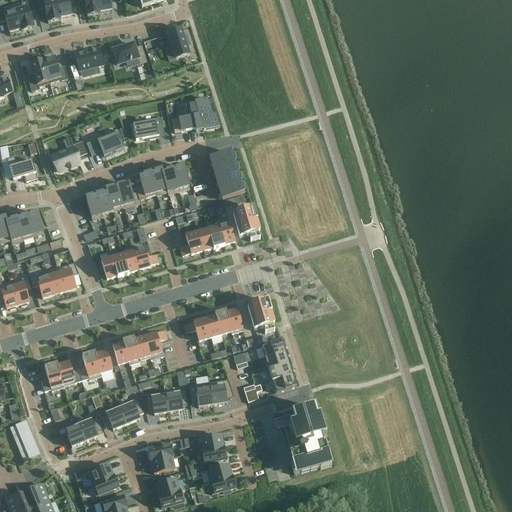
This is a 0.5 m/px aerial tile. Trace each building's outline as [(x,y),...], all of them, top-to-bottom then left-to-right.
[(48,24),(60,22),(55,0),(43,0),(42,0),(36,0),(39,11),(45,10),(48,24)] [(55,0),(60,22),(60,21),(60,20),(72,17),(69,4),(75,3),(74,0),(55,0)] [(87,17),(99,16),(96,0),(78,0),(79,4),(85,3),(87,17)] [(96,0),(99,16),(112,14),(109,0),(96,0)] [(161,3),(160,0),(138,0),(141,9),(161,3)] [(14,7),(22,33),(34,29),(30,15),(35,13),(32,1),(14,7)] [(22,33),(14,7),(0,10),(0,23),(6,22),(10,36),(22,33)] [(187,37),(183,38),(181,30),(168,34),(176,60),(189,56),(187,48),(190,47),(187,37)] [(113,52),(117,66),(137,60),(139,66),(146,63),(141,48),(135,50),(134,45),(113,52)] [(103,67),(99,50),(75,56),(79,73),(103,67)] [(42,62),(49,85),(50,85),(61,81),(61,82),(67,81),(64,68),(58,70),(55,59),(43,62),(42,62)] [(50,85),(49,85),(42,62),(31,65),(34,77),(27,79),(32,93),(39,91),(38,89),(50,85)] [(3,97),(13,93),(7,79),(0,82),(0,100),(4,99),(3,97)] [(210,117),(212,116),(207,100),(194,103),(199,116),(178,120),(181,134),(195,131),(196,133),(213,130),(210,117)] [(133,126),(136,142),(159,138),(158,136),(164,135),(162,123),(156,124),(156,122),(133,126)] [(102,153),(104,158),(124,150),(117,132),(106,136),(108,141),(99,144),(97,141),(86,145),(91,157),(102,153)] [(73,149),(53,157),(59,173),(80,164),(78,159),(88,155),(83,142),(72,146),(73,149)] [(7,148),(0,149),(0,152),(2,162),(7,160),(9,160),(7,148)] [(231,153),(210,160),(211,165),(213,170),(235,164),(234,158),(233,159),(231,153)] [(26,184),(38,180),(32,161),(17,166),(14,158),(9,160),(7,160),(13,181),(24,178),(26,184)] [(235,164),(213,170),(214,175),(216,180),(216,181),(238,174),(237,169),(235,169),(234,165),(235,164)] [(172,171),(179,194),(190,191),(183,168),(177,170),(177,171),(173,172),(173,171),(172,171)] [(168,195),(167,195),(168,197),(179,194),(172,171),(166,173),(167,174),(163,175),(162,172),(161,172),(168,195)] [(157,197),(156,197),(157,198),(167,195),(168,195),(161,172),(155,174),(155,175),(151,176),(151,175),(150,175),(157,197)] [(238,174),(216,181),(217,185),(219,190),(219,191),(241,184),(240,179),(238,179),(237,175),(238,174)] [(137,193),(139,200),(139,201),(140,202),(146,200),(156,197),(157,197),(150,175),(144,177),(144,178),(139,180),(142,188),(136,189),(137,193)] [(241,184),(219,191),(220,195),(222,201),(244,195),(243,189),(241,189),(240,185),(241,185),(241,184)] [(140,202),(139,201),(139,200),(137,193),(132,195),(129,186),(124,187),(124,186),(117,188),(117,189),(124,211),(141,206),(140,202)] [(107,195),(113,213),(123,210),(123,211),(124,211),(117,189),(113,190),(113,189),(106,191),(107,195)] [(103,216),(113,213),(107,195),(103,196),(103,195),(96,197),(96,198),(97,198),(102,216),(103,216)] [(104,219),(103,216),(102,216),(97,198),(96,198),(93,199),(92,198),(86,200),(92,223),(104,219)] [(224,209),(240,205),(238,198),(222,203),(224,209)] [(257,222),(253,210),(233,216),(240,240),(249,237),(250,243),(260,240),(258,234),(259,234),(256,223),(257,222)] [(27,218),(33,239),(44,236),(38,214),(31,216),(31,217),(28,218),(27,217),(27,218)] [(16,221),(23,242),(33,239),(27,218),(21,219),(21,220),(17,222),(17,220),(16,221)] [(0,243),(1,246),(11,243),(12,243),(5,220),(0,221),(0,243)] [(5,220),(12,243),(11,243),(12,246),(24,243),(23,242),(16,221),(10,222),(11,223),(7,225),(5,220)] [(216,223),(217,228),(218,228),(224,247),(235,244),(228,220),(216,223)] [(224,247),(218,228),(217,228),(208,231),(213,250),(213,251),(220,250),(225,248),(224,247)] [(213,250),(208,231),(197,234),(203,253),(213,250)] [(191,257),(203,253),(197,234),(185,237),(188,248),(180,250),(182,258),(191,256),(191,257)] [(50,245),(51,251),(63,247),(61,242),(50,245)] [(144,249),(132,253),(138,272),(150,269),(150,268),(158,265),(156,257),(148,260),(144,249)] [(128,275),(138,272),(132,253),(122,256),(128,275)] [(112,259),(117,278),(118,279),(128,276),(128,275),(122,256),(112,259)] [(107,282),(117,278),(112,259),(101,262),(107,282)] [(59,274),(59,275),(64,294),(76,291),(72,278),(78,276),(74,265),(68,267),(70,271),(59,274)] [(54,297),(64,294),(59,275),(59,274),(58,270),(46,273),(47,275),(54,297)] [(47,275),(37,279),(36,276),(30,278),(33,290),(39,288),(43,300),(54,297),(47,275)] [(11,286),(18,308),(21,307),(21,309),(27,307),(26,305),(29,304),(25,292),(31,290),(27,279),(21,280),(22,283),(12,286),(11,286)] [(18,308),(11,286),(12,286),(11,283),(0,286),(0,299),(3,299),(7,311),(9,310),(10,312),(15,310),(15,309),(18,308)] [(256,304),(256,305),(247,308),(254,332),(263,330),(265,335),(274,332),(273,327),(274,326),(271,315),(272,315),(268,302),(266,303),(265,301),(256,304)] [(237,311),(226,314),(232,334),(232,336),(243,333),(237,311)] [(232,334),(226,314),(225,313),(215,316),(215,317),(221,337),(232,334)] [(215,317),(205,320),(211,340),(221,337),(215,317)] [(193,324),(193,325),(185,328),(187,335),(196,333),(199,343),(211,340),(205,320),(193,324)] [(150,360),(151,362),(163,359),(159,344),(167,341),(165,333),(156,336),(156,335),(144,338),(150,360)] [(150,360),(144,338),(134,341),(140,363),(141,363),(150,360)] [(248,349),(263,345),(261,338),(246,343),(248,349)] [(123,345),(129,364),(129,368),(141,364),(141,363),(140,363),(134,341),(134,340),(127,342),(122,344),(123,345)] [(261,348),(265,360),(285,354),(281,342),(261,348)] [(129,364),(123,345),(112,348),(118,367),(129,364)] [(106,353),(95,356),(94,356),(100,376),(101,375),(112,372),(106,353)] [(268,371),(268,372),(289,365),(285,354),(265,360),(268,371)] [(100,376),(94,356),(95,356),(95,355),(82,358),(85,369),(79,371),(82,383),(89,381),(89,382),(101,379),(100,376)] [(238,357),(233,358),(236,367),(241,365),(246,364),(244,355),(238,357)] [(63,389),(64,389),(75,385),(82,383),(79,371),(72,373),(69,364),(57,367),(63,389)] [(293,377),(289,365),(268,372),(268,371),(266,372),(270,384),(272,383),(293,377)] [(57,366),(52,367),(45,369),(48,380),(41,382),(44,394),(51,392),(52,394),(64,390),(64,389),(63,389),(57,367),(57,366)] [(296,388),(293,377),(272,383),(276,395),(296,388)] [(214,384),(209,385),(212,407),(227,405),(226,400),(234,399),(228,381),(214,384)] [(212,407),(209,385),(195,387),(195,389),(189,390),(192,406),(198,405),(198,409),(212,407)] [(182,408),(187,407),(185,391),(165,394),(168,414),(182,412),(182,408)] [(168,414),(165,394),(145,398),(147,413),(153,412),(154,417),(168,415),(168,414)] [(133,405),(120,410),(119,410),(126,427),(139,421),(138,417),(143,415),(138,402),(133,405)] [(119,410),(120,410),(119,408),(105,413),(107,417),(101,420),(106,430),(111,428),(113,432),(126,427),(119,410)] [(294,453),(289,455),(292,465),(297,464),(300,475),(309,472),(310,473),(310,472),(319,469),(319,470),(320,470),(319,467),(330,464),(328,455),(325,445),(322,445),(320,437),(322,436),(320,428),(322,427),(319,417),(317,417),(314,408),(292,415),(295,424),(298,433),(293,434),(296,444),(292,445),(294,453)] [(78,427),(85,444),(98,438),(96,434),(102,432),(97,419),(91,422),(78,427)] [(78,427),(78,425),(64,430),(66,434),(60,437),(64,447),(70,445),(72,449),(85,444),(78,427)] [(202,454),(223,449),(221,437),(198,441),(200,454),(202,454)] [(22,443),(16,446),(19,452),(25,449),(22,443)] [(170,447),(148,452),(151,464),(152,464),(172,460),(173,460),(170,447)] [(204,465),(226,461),(224,449),(223,449),(202,454),(204,465)] [(263,454),(260,455),(263,463),(265,462),(272,460),(270,452),(263,454)] [(21,457),(23,463),(29,460),(27,455),(21,457)] [(172,460),(152,464),(154,476),(175,471),(172,460)] [(113,478),(109,467),(87,475),(92,487),(113,478)] [(209,484),(232,478),(229,467),(206,473),(209,484)] [(118,489),(114,477),(113,478),(92,487),(91,487),(96,498),(118,489)] [(232,478),(209,484),(212,496),(235,490),(232,478)] [(176,481),(156,487),(159,498),(179,493),(176,481)] [(49,503),(42,487),(27,493),(34,509),(49,503)] [(182,492),(179,493),(159,498),(158,499),(162,511),(185,504),(182,492)] [(27,511),(28,511),(21,495),(6,501),(10,511),(27,511)] [(99,505),(101,511),(118,511),(126,510),(123,498),(99,505)] [(34,509),(34,511),(52,511),(49,503),(34,509)]
